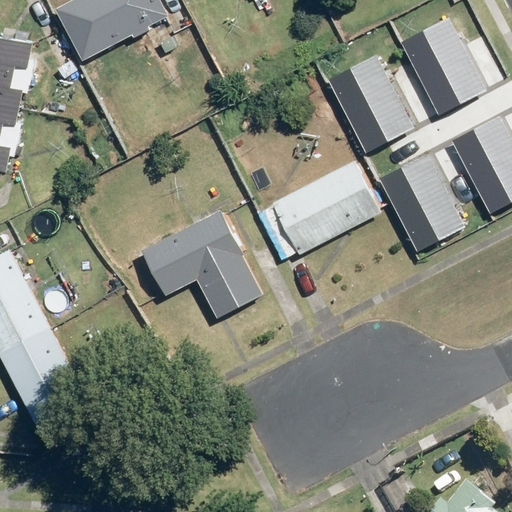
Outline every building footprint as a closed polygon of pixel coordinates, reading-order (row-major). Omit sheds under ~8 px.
[(71,0),(52,10),(81,64),(169,19),(158,0),(71,0)] [(222,0),(230,13),(253,0),(222,0)] [(451,12),(403,36),(442,111),(490,86),(451,12)] [(38,45),(0,37),(0,173),(11,176),(38,45)] [(382,50),(334,75),(373,150),(421,125),(382,50)] [(511,124),(503,108),(455,133),(495,207),(511,198),(511,124)] [(432,144),(384,169),(423,244),(471,219),(432,144)] [(353,160),(269,205),(298,258),(382,214),(353,160)] [(198,282),(217,321),(264,298),(245,259),(223,213),(141,253),(164,299),(198,282)] [(14,250),(0,257),(0,361),(39,438),(96,409),(14,250)] [(495,511),(461,483),(435,511),(495,511)]
